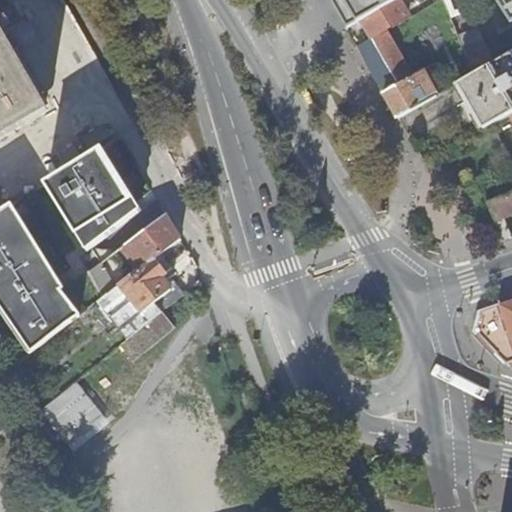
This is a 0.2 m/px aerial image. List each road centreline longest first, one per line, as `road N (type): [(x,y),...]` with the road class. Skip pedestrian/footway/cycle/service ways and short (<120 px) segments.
road 1 (secondary): [(172,0),(198,44),(289,311)]
road 2 (secondary): [(388,268),(224,0)]
road 3 (unknown): [(236,310),(81,473)]
road 4 (secondary): [(309,352),(310,379),(365,511)]
